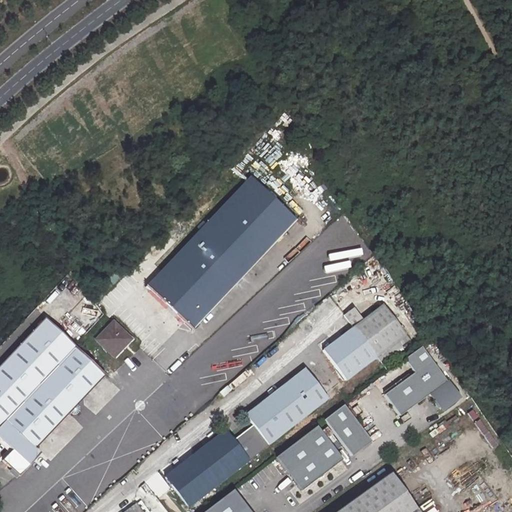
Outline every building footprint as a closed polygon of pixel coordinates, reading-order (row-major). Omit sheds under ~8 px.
[(247,179),(144,290),(191,334),(293,223),(247,179)] [(353,327),(323,349),(345,379),(395,342),(399,346),(408,339),(383,305),(363,320),(353,308),(345,315),(353,327)] [(0,424),(57,364),(72,348),(44,322),(0,368),(0,424)] [(121,347),(129,338),(112,322),(96,340),(115,358),(123,350),(121,347)] [(413,373),(382,395),(398,416),(428,393),(439,408),(456,396),(420,346),(403,359),(413,373)] [(34,449),(68,413),(71,416),(78,409),(75,405),(102,376),(72,348),(57,364),(0,424),(0,442),(10,452),(1,462),(9,470),(9,474),(12,477),(17,477),(18,478),(39,454),(34,449)] [(251,424),(231,439),(224,430),(164,475),(187,506),(247,460),(266,443),(325,397),(302,368),(243,413),(251,424)] [(350,456),(370,441),(342,405),(323,420),(350,456)] [(274,457),(300,491),(341,460),(315,426),(274,457)] [(417,511),(388,471),(332,511),(417,511)] [(248,511),(232,490),(202,511),(248,511)] [(141,511),(135,503),(122,511),(141,511)]
